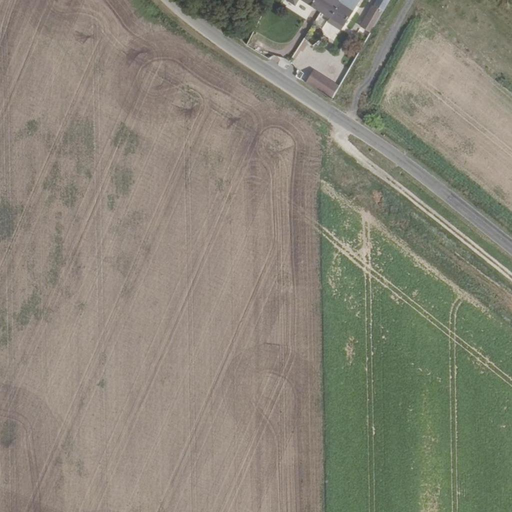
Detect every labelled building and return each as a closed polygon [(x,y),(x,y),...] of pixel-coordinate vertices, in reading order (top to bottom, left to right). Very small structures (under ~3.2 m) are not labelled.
[(341,23),(356,0),(325,0),(320,8),(328,13),(341,22),(341,23)] [(375,21),(388,0),(387,0),(374,0),(365,15),(375,21)] [(341,22),(328,13),(326,17),(338,26),(341,22)] [(294,56),(300,48),(295,44),(284,61),(286,63),(292,54),(294,56)] [(312,75),(317,68),(310,63),(305,70),(312,75)]
